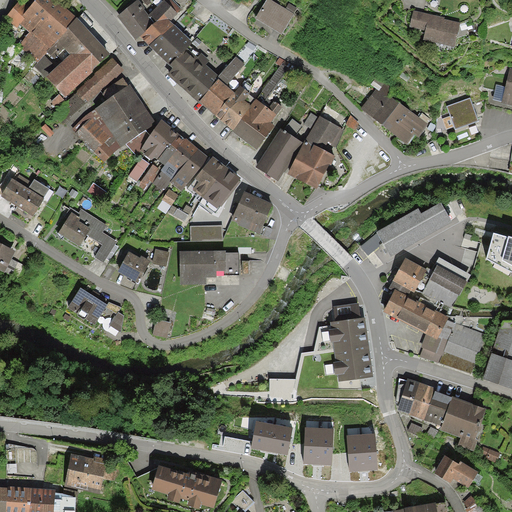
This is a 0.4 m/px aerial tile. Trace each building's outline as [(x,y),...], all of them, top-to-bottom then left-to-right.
[(78,19),(55,0),(37,0),(32,6),(25,0),(21,0),(5,18),(17,28),(20,25),(30,34),(16,51),(22,56),(25,52),(38,63),(45,56),(48,54),(47,53),(78,19)] [(147,10),(139,0),(118,17),(136,41),(141,37),(156,24),(149,15),(146,11),(147,10)] [(162,37),(175,26),(171,22),(178,14),(177,14),(181,10),(171,0),(168,0),(166,2),(165,1),(149,15),(156,24),(141,37),(150,47),(161,36),(162,37)] [(286,9),(270,0),(267,0),(256,20),(282,34),(297,8),(289,3),(286,9)] [(443,18),(414,11),(410,28),(426,32),(424,41),(454,48),(459,24),(442,20),(443,18)] [(48,54),(60,65),(57,68),(46,78),(60,95),(51,103),(57,109),(66,100),(110,56),(78,19),(47,53),(48,54)] [(161,36),(150,47),(170,66),(177,59),(178,60),(188,49),(193,43),(175,26),(162,37),(161,36)] [(170,66),(174,69),(168,75),(199,102),(219,80),(220,79),(219,77),(206,66),(210,61),(202,54),(199,58),(188,49),(178,60),(177,59),(170,66)] [(38,63),(35,66),(46,78),(57,68),(45,56),(38,63)] [(236,58),(219,77),(220,79),(219,80),(226,87),(245,65),(236,58)] [(124,71),(112,59),(76,92),(88,104),(124,71)] [(511,68),(506,88),(503,102),(502,106),(511,108),(511,68)] [(362,110),(383,128),(400,105),(391,98),(396,91),(385,83),(387,82),(379,75),(371,85),(377,89),(362,110)] [(87,116),(121,148),(127,144),(147,131),(157,125),(131,86),(129,87),(123,79),(103,95),(108,102),(87,116)] [(219,80),(199,102),(221,120),(240,98),(236,95),(234,93),(226,87),(219,80)] [(240,98),(221,120),(234,130),(258,100),(240,86),(234,93),(240,98)] [(503,102),(506,88),(497,86),(494,100),(503,102)] [(471,98),(447,106),(456,131),(480,123),(474,106),(471,98)] [(258,100),(234,130),(232,131),(257,150),(276,126),(272,123),(283,108),(275,101),(269,108),(258,100)] [(428,125),(400,105),(383,128),(407,145),(415,134),(419,137),(428,125)] [(304,124),(313,130),(320,119),(312,114),(304,124)] [(121,148),(87,116),(73,130),(105,162),(121,148)] [(351,116),(347,125),(356,131),(359,124),(351,116)] [(344,130),(321,117),(320,119),(313,130),(305,143),(324,151),(327,145),(335,149),(344,130)] [(293,119),(282,131),(256,168),(278,183),(303,144),(295,138),(303,127),(293,119)] [(181,134),(162,121),(142,149),(147,153),(145,156),(152,161),(155,158),(158,161),(181,134)] [(147,131),(127,144),(136,155),(150,136),(147,131)] [(171,183),(199,149),(181,134),(158,161),(165,167),(161,171),(163,172),(153,183),(162,191),(164,189),(165,190),(171,183)] [(305,143),(288,176),(317,191),(327,174),(328,175),(336,159),(328,154),(324,151),(305,143)] [(212,159),(199,149),(171,183),(181,192),(188,185),(190,188),(195,181),(212,159)] [(203,199),(227,168),(213,158),(212,159),(195,181),(199,184),(193,192),(203,199)] [(141,159),(129,177),(137,182),(150,164),(141,159)] [(161,171),(153,166),(139,187),(145,191),(150,182),(153,183),(163,172),(161,171)] [(210,204),(207,208),(216,214),(241,179),(227,168),(203,199),(210,204)] [(12,179),(1,198),(33,217),(49,190),(34,181),(29,189),(12,179)] [(94,185),(89,192),(101,200),(107,193),(94,185)] [(179,196),(170,190),(162,200),(163,201),(158,208),(166,214),(171,205),(172,206),(179,196)] [(274,205),(245,192),(231,221),(260,235),(269,215),(274,205)] [(419,211),(378,234),(387,251),(391,258),(452,224),(441,205),(421,216),(419,211)] [(173,206),(169,213),(185,222),(193,209),(187,206),(183,212),(173,206)] [(82,210),(77,217),(94,228),(88,236),(102,246),(95,257),(103,263),(117,242),(102,233),(107,226),(82,210)] [(77,217),(72,213),(58,234),(80,249),(88,236),(94,228),(77,217)] [(224,240),(224,226),(193,227),(193,241),(224,240)] [(383,244),(378,234),(361,247),(368,256),(383,244)] [(511,274),(511,241),(494,237),(488,261),(511,274)] [(16,252),(0,244),(0,271),(5,273),(5,272),(18,278),(24,265),(13,260),(16,252)] [(170,252),(156,250),(153,265),(168,267),(170,252)] [(227,252),(180,253),(180,286),(207,286),(207,280),(218,280),(218,275),(239,275),(239,253),(227,254),(227,252)] [(141,256),(140,259),(129,254),(128,256),(119,273),(138,284),(151,262),(141,256)] [(430,276),(433,277),(424,294),(452,309),(470,276),(440,259),(430,276)] [(427,271),(405,260),(394,282),(415,294),(427,271)] [(93,297),(80,289),(67,312),(94,328),(101,315),(107,305),(93,297)] [(448,318),(395,291),(384,314),(426,335),(437,340),(447,321),(448,318)] [(110,326),(121,333),(124,315),(118,312),(121,308),(109,302),(107,305),(101,315),(113,321),(110,326)] [(511,315),(506,313),(485,379),(511,388),(511,315)] [(171,323),(157,320),(154,336),(168,339),(171,323)] [(365,320),(331,325),(336,364),(334,364),(335,377),(338,376),(339,388),(362,389),(361,381),(373,379),(365,320)] [(437,340),(426,335),(421,348),(424,349),(420,357),(438,363),(440,356),(443,357),(445,352),(476,363),(486,335),(447,321),(437,340)] [(336,364),(331,325),(320,328),(314,353),(301,355),(296,380),(270,381),(270,399),(298,400),(313,398),(364,398),(362,389),(339,388),(338,376),(335,377),(334,364),(336,364)] [(420,384),(408,380),(397,411),(409,415),(420,384)] [(436,389),(420,384),(409,415),(424,421),(434,393),(436,389)] [(434,393),(424,421),(442,428),(453,398),(434,393)] [(453,398),(442,428),(441,432),(461,439),(459,446),(474,452),(478,442),(475,440),(486,411),(453,398)] [(295,427),(256,419),(250,449),(290,456),(295,427)] [(412,424),(408,432),(420,437),(424,429),(412,424)] [(335,428),(305,427),(304,460),(334,461),(335,428)] [(438,431),(431,428),(426,438),(432,442),(438,431)] [(375,446),(350,448),(351,470),(377,468),(375,446)] [(501,453),(484,447),(481,455),(486,457),(485,459),(497,463),(501,453)] [(95,460),(73,455),(66,486),(100,494),(104,480),(117,483),(120,469),(105,466),(107,460),(95,457),(95,460)] [(458,466),(445,457),(434,474),(451,485),(454,481),(468,490),(474,480),(479,483),(483,478),(478,475),(479,473),(461,462),(458,466)] [(222,482),(162,463),(153,491),(168,496),(167,501),(179,505),(181,499),(189,502),(187,508),(199,511),(201,504),(214,508),(222,482)] [(7,487),(7,489),(5,511),(53,511),(56,490),(32,489),(7,487)] [(242,491),(231,501),(241,511),(244,511),(254,503),(242,491)]
